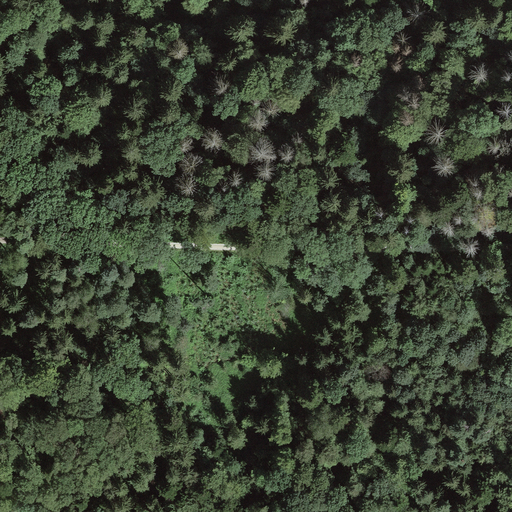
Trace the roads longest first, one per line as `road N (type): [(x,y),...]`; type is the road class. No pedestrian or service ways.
road 1 (track): [(511,248),(0,243)]
road 2 (track): [(0,406),(86,463),(147,484),(174,511)]
